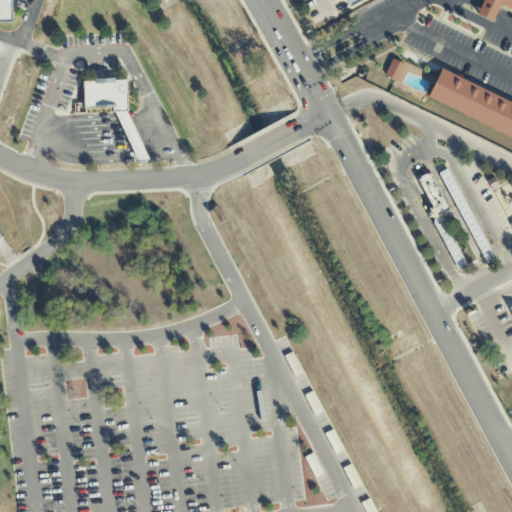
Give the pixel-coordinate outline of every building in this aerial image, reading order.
[(0,22),(0,0),(11,0),(12,22),(0,22)] [(511,0),(511,10),(491,0),(511,0)] [(384,74),(392,58),(403,64),(395,80),(384,74)] [(511,138),(428,97),(442,69),(511,103),(511,138)] [(84,82),(95,81),(95,79),(115,78),(115,81),(127,80),(128,112),(114,112),(114,108),(85,109),(85,113),(74,113),(74,104),(84,104),(84,82)] [(429,173),(451,214),(442,219),(440,215),(436,217),(433,218),(428,209),(431,207),(416,179),(419,178),(418,177),(425,173),(426,174),(429,173)]
